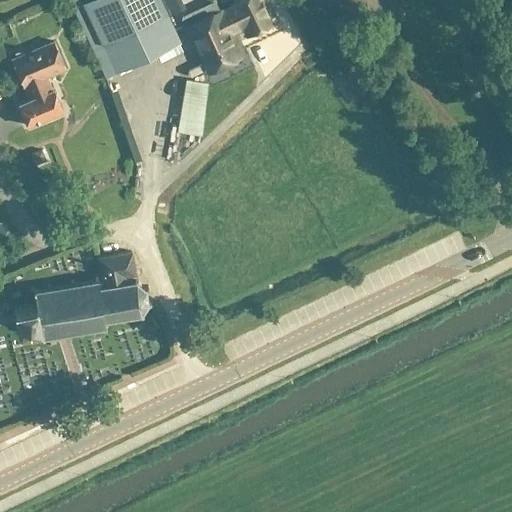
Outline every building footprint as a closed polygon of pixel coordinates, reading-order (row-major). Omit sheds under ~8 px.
[(100,41),(115,73),(179,42),(159,0),(82,0),(84,2),(82,3),(100,41)] [(233,7),(220,13),(215,3),(212,1),(181,16),(180,18),(190,40),(193,39),(209,72),(242,56),(232,33),(243,28),(247,36),(275,23),(263,0),(240,0),(232,4),(233,7)] [(23,86),(45,77),(64,69),(53,42),(11,60),(22,87),(23,86)] [(45,77),(23,86),(29,100),(18,105),(27,127),(47,118),(48,121),(57,117),(55,114),(61,112),(52,90),(51,90),(45,77)] [(126,93),(145,90),(144,80),(124,82),(126,93)] [(143,289),(135,281),(136,278),(135,277),(131,252),(97,258),(101,280),(100,281),(100,282),(98,282),(97,276),(93,277),(94,281),(73,284),(73,281),(69,281),(70,286),(49,289),(49,284),(46,285),(46,290),(35,291),(30,288),(28,290),(33,294),(35,304),(13,308),(15,319),(17,330),(39,326),(41,337),(38,342),(41,343),(44,338),(54,337),(55,341),(58,340),(57,336),(61,335),(67,335),(67,339),(70,338),(70,334),(78,333),(79,337),(82,337),(81,332),(90,331),(91,335),(94,335),(93,330),(101,329),(102,333),(105,333),(104,325),(106,325),(106,321),(120,318),(120,322),(123,322),(123,318),(138,315),(140,319),(142,317),(140,313),(145,305),(149,305),(150,302),(146,302),(144,291),(148,290),(147,287),(143,289)]
